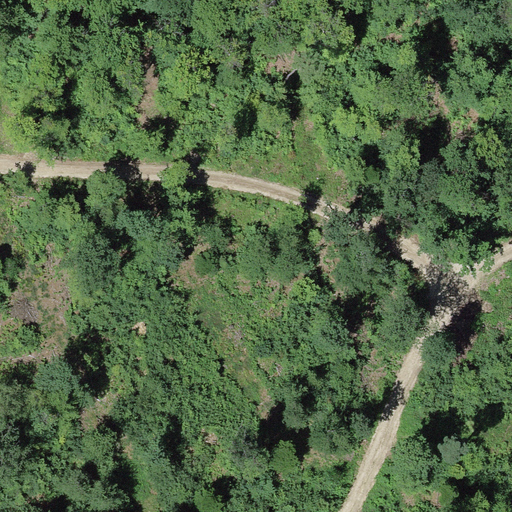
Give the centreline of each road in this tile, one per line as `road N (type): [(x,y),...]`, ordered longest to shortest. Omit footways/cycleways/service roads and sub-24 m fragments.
road 1 (track): [(0,160),(148,172),(306,199),(459,280),(511,249)]
road 2 (track): [(459,280),(401,386),(347,511)]
